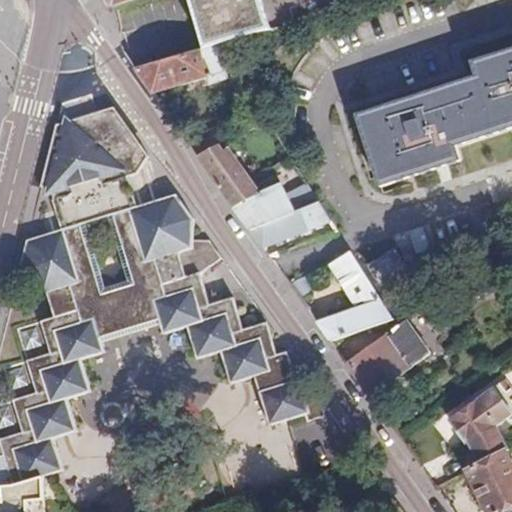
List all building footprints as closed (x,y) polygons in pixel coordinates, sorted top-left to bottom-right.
[(112,0),(114,3),(118,13),(166,0),(112,0)] [(272,32),(262,0),(191,0),(208,51),(215,49),(272,32)] [(208,51),(135,72),(152,95),(216,78),(219,85),(232,82),(226,67),(215,49),(208,51)] [(511,52),(472,66),(476,80),(355,121),(379,192),(439,172),(451,168),(461,165),(456,151),(511,131),(511,52)] [(220,148),(264,124),(252,106),(186,143),(198,160),(220,148)] [(55,125),(40,186),(50,188),(62,229),(27,238),(19,273),(40,295),(43,294),(52,318),(39,322),(47,355),(25,362),(34,394),(11,400),(20,433),(0,439),(0,456),(4,456),(54,441),(52,437),(76,430),(67,397),(91,390),(82,359),(106,352),(104,343),(163,325),(167,335),(191,329),(200,360),(224,353),(234,386),(257,379),(258,384),(293,374),(287,354),(277,357),(268,325),(242,332),(232,300),(211,306),(201,274),(223,259),(210,240),(194,240),(195,220),(178,196),(139,207),(134,208),(127,178),(131,176),(141,174),(149,156),(115,109),(55,125)] [(511,140),(472,149),(476,165),(511,157),(511,140)] [(198,160),(234,210),(257,198),(220,148),(198,160)] [(139,207),(131,176),(127,178),(134,208),(139,207)] [(234,210),(251,233),(286,214),(271,190),(257,198),(234,210)] [(286,214),(251,233),(264,251),(302,230),(306,236),(312,232),(310,227),(321,221),(325,226),(330,223),(314,199),(286,214)] [(392,247),(366,263),(379,284),(406,268),(392,247)] [(317,325),(330,343),(394,317),(348,249),(328,264),(356,306),(317,325)] [(405,317),(346,365),(371,399),(430,352),(405,317)] [(293,374),(258,384),(273,429),(306,419),(308,424),(325,419),(318,391),(304,394),(301,383),(296,383),(293,374)] [(511,413),(511,391),(504,380),(447,420),(464,444),(467,442),(479,464),(467,471),(488,511),(500,511),(511,506),(511,467),(504,452),(508,450),(494,427),(511,413)] [(54,441),(4,456),(18,481),(46,469),(50,467),(52,470),(61,468),(54,441)] [(46,469),(18,481),(21,495),(0,498),(0,511),(34,511),(31,511),(29,494),(50,490),(46,469)]
